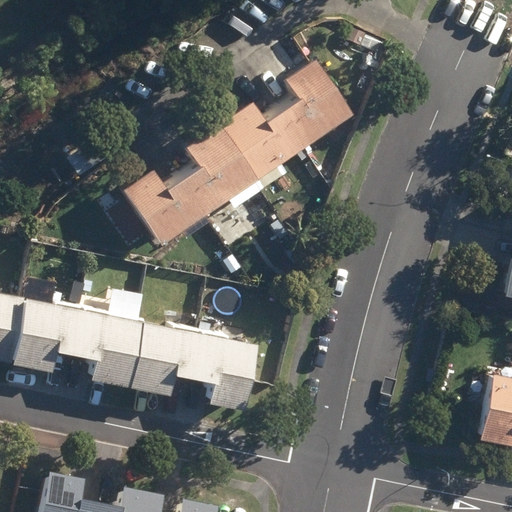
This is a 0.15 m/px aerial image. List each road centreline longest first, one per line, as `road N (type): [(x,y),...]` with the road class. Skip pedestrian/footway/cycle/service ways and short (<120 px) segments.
road 1 (residential): [(331,470),(392,239),(469,22)]
road 2 (residential): [(0,407),(331,470)]
road 3 (residential): [(511,508),(331,470)]
